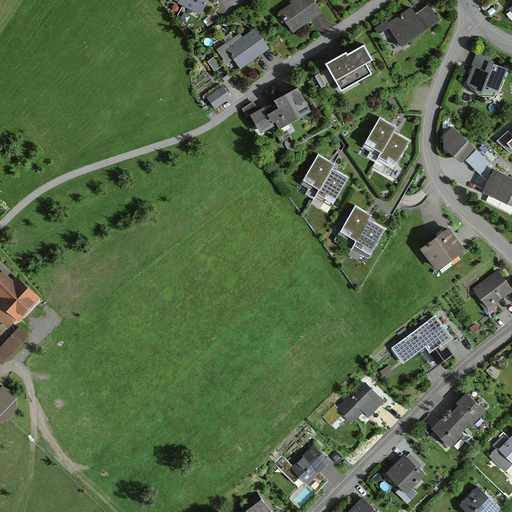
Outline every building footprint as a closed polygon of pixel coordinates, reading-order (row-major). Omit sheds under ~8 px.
[(208,0),(182,0),(181,3),(202,13),(208,0)] [(313,0),(297,0),(278,13),(293,34),(323,14),(313,0)] [(411,8),(386,25),(402,49),(427,32),(411,8)] [(270,50),(255,30),(226,50),(241,71),(270,50)] [(346,54),(326,65),(341,92),(372,76),(367,65),(372,62),(364,48),(348,57),(346,54)] [(497,96),(506,69),(476,59),(467,86),(497,96)] [(323,86),(332,79),(324,68),(315,74),(323,86)] [(230,98),(224,89),(209,98),(215,108),(230,98)] [(311,113),(298,90),(267,107),(280,131),(311,113)] [(264,109),(250,117),(261,135),(274,128),(264,109)] [(396,129),(380,119),(364,146),(381,155),(394,134),(396,129)] [(475,150),(453,129),(444,138),(444,148),(461,164),(475,150)] [(409,143),(394,134),(381,155),(378,161),(394,170),(409,143)] [(335,166),(317,156),(302,184),(319,194),(332,171),(335,166)] [(348,180),(332,171),(319,194),(317,197),(333,207),(348,180)] [(511,199),(511,181),(495,172),(483,194),(508,207),(511,199)] [(371,218),(357,210),(341,237),(355,245),(369,222),(371,218)] [(385,232),(369,222),(355,245),(353,249),(369,259),(385,232)] [(465,253),(449,231),(421,251),(438,274),(465,253)] [(13,282),(1,272),(0,272),(0,321),(8,328),(16,319),(19,322),(40,298),(17,278),(13,282)] [(498,273),(474,291),(487,309),(511,291),(498,273)] [(435,312),(391,346),(403,361),(425,344),(438,360),(453,348),(445,338),(451,333),(435,312)] [(0,363),(2,366),(29,336),(18,326),(0,346),(0,363)] [(336,405),(351,420),(364,408),(368,413),(384,398),(364,378),(336,405)] [(459,401),(451,408),(466,424),(470,420),(472,422),(486,409),(467,390),(457,399),(459,401)] [(442,414),(432,424),(450,443),(464,430),(462,428),(466,424),(451,408),(444,416),(442,414)] [(511,433),(498,448),(511,460),(511,433)] [(313,442),(290,466),(307,483),(331,458),(313,442)] [(406,451),(386,471),(406,491),(426,472),(406,451)] [(299,505),(312,492),(304,484),(290,497),(299,505)] [(494,511),(501,505),(478,484),(460,503),(469,511),(494,511)] [(275,511),(262,494),(241,510),(242,511),(275,511)] [(380,511),(362,494),(345,511),(380,511)]
